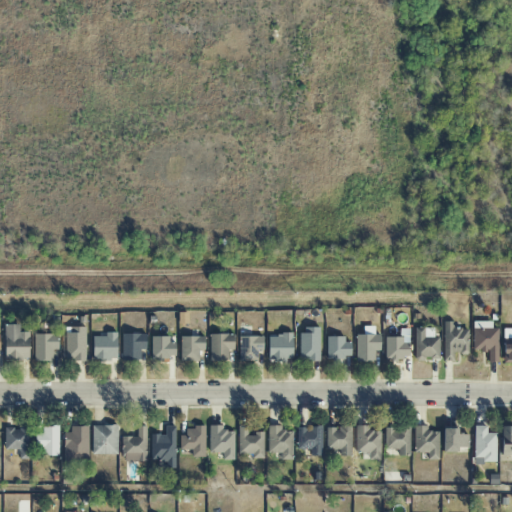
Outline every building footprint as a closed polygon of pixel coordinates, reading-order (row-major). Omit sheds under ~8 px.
[(467,328),(453,329),(453,322),(443,322),(444,361),(453,361),(453,354),(468,354),(467,328)] [(498,362),(497,328),(491,328),(491,322),(472,322),(472,352),(488,352),(488,362),(498,362)] [(19,325),(4,325),(5,360),(29,360),(28,333),(19,333),(19,325)] [(85,327),(66,327),(66,361),(85,361),(85,327)] [(414,329),(415,362),(424,361),(424,359),(439,359),(438,337),(424,337),(424,328),(414,329)] [(319,330),(299,329),(299,361),(319,361),(319,330)] [(356,362),(375,362),(374,351),(380,351),(379,334),(367,334),(367,329),(364,329),(364,335),(355,335),(356,362)] [(92,337),(92,360),(116,360),(116,333),(105,333),(105,337),(92,337)] [(34,361),(52,361),(52,351),(58,351),(57,334),(33,335),(34,361)] [(122,361),(140,361),(140,351),(146,351),(146,334),(121,334),(122,361)] [(234,335),(210,334),(209,362),(228,362),(228,351),(233,351),(234,335)] [(292,335),(268,335),(267,360),(292,361),(292,335)] [(172,337),(151,337),(151,359),(173,358),(172,337)] [(180,361),(198,362),(199,351),(204,351),(204,337),(180,337),(180,361)] [(262,337),(238,337),(239,360),(257,359),(257,350),(263,350),(262,337)] [(348,337),(326,337),(326,359),(348,359),(348,337)] [(385,359),(407,359),(407,337),(385,338),(385,359)] [(511,341),(503,342),(503,361),(511,361),(511,341)] [(92,455),(117,455),(117,426),(91,426),(92,455)] [(123,462),(146,462),(145,426),(137,427),(137,437),(122,438),(123,462)] [(175,427),(165,426),(165,435),(151,435),(151,465),(175,465),(175,427)] [(233,460),(234,432),(224,432),(224,426),(209,426),(208,453),(222,453),(222,460),(233,460)] [(238,454),(250,454),(250,459),(263,459),(263,434),(247,434),(248,426),(238,426),(238,454)] [(281,460),(292,461),(292,432),(281,432),(281,426),(268,426),(267,453),(281,454),(281,460)] [(380,432),(368,432),(368,426),(354,426),(355,454),(369,453),(369,460),(380,460),(380,432)] [(438,461),(438,432),(427,432),(427,426),(414,426),(414,453),(427,453),(427,461),(438,461)] [(495,464),(496,434),(486,433),(486,427),(474,426),(473,463),(495,464)] [(511,426),(501,427),(501,457),(511,457),(511,461),(511,426)] [(58,456),(58,427),(42,427),(42,434),(36,434),(36,456),(58,456)] [(205,427),(186,427),(186,436),(180,436),(180,450),(191,451),(191,458),(204,458),(205,427)] [(321,457),(322,428),(297,427),(296,449),(310,450),(310,456),(321,457)] [(326,427),(325,453),(350,454),(351,428),(326,427)] [(384,427),(384,449),(396,449),(396,456),(408,456),(408,427),(384,427)] [(5,450),(19,450),(19,460),(29,459),(28,428),(4,428),(5,450)] [(88,464),(87,428),(63,429),(64,464),(88,464)] [(442,453),(458,453),(458,448),(468,448),(468,435),(457,435),(457,429),(443,429),(442,453)]
